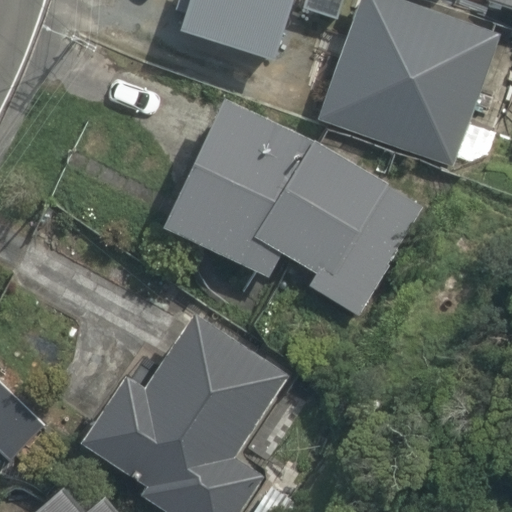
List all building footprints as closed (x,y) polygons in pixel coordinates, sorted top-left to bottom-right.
[(269,0),(183,0),(173,32),(265,62),(284,4),(269,0)] [(501,42),(392,0),(354,0),(309,117),(451,172),(501,42)] [(417,196),(216,108),(157,243),(262,289),(275,260),(317,278),(305,303),(360,327),(417,196)] [(279,373),(177,319),(134,398),(111,386),(79,444),(137,474),(122,503),(138,511),(281,511),(294,488),(235,456),(279,373)] [(80,511),(74,511),(58,490),(27,511),(103,511),(95,501),(80,511)]
